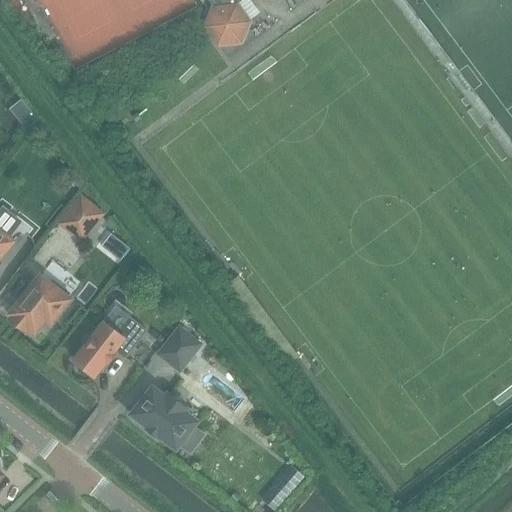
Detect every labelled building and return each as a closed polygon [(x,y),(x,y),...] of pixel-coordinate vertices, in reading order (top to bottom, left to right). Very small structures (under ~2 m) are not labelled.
[(208,0),(214,7),(205,28),(219,46),(241,43),(250,22),(237,5),(243,0),(208,0)] [(82,241),(103,215),(81,197),(60,224),(82,241)] [(0,259),(14,242),(7,237),(9,235),(0,228),(0,259)] [(19,303),(10,315),(13,317),(11,319),(27,331),(29,329),(35,334),(46,320),(52,324),(71,300),(67,297),(70,294),(52,280),(50,284),(40,276),(31,288),(31,287),(29,290),(29,291),(30,290),(32,292),(23,302),(21,301),(22,300),(21,300),(19,303)] [(104,323),(74,361),(79,365),(78,368),(79,371),(81,374),(84,375),(87,375),(90,374),(95,377),(106,363),(107,364),(114,354),(116,351),(125,359),(147,331),(134,321),(122,337),(104,323)] [(159,355),(180,372),(201,345),(180,328),(159,355)] [(176,449),(180,444),(190,452),(204,435),(193,427),(197,422),(184,412),(187,409),(168,394),(166,398),(153,388),(132,415),(149,428),(148,430),(158,438),(159,436),(176,449)] [(279,485),(263,504),(272,511),(276,511),(291,496),(279,485)]
